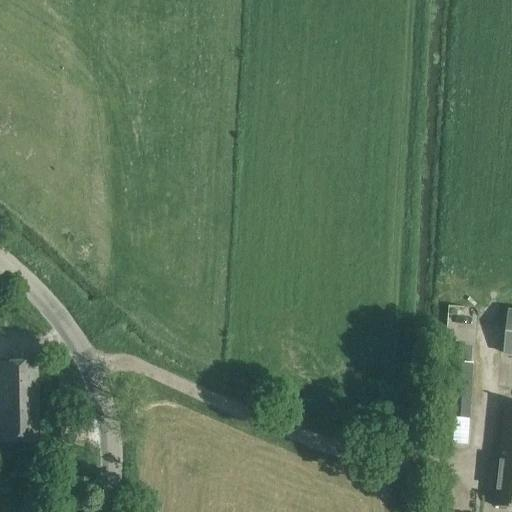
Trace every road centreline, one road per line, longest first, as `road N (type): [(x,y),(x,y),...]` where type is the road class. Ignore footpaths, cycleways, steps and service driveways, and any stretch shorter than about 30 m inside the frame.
road 1 (track): [(491,310),(482,449),(457,461),(375,458),(151,369),(96,366)]
road 2 (unclassified): [(109,511),(110,445),(96,366),(0,258)]
